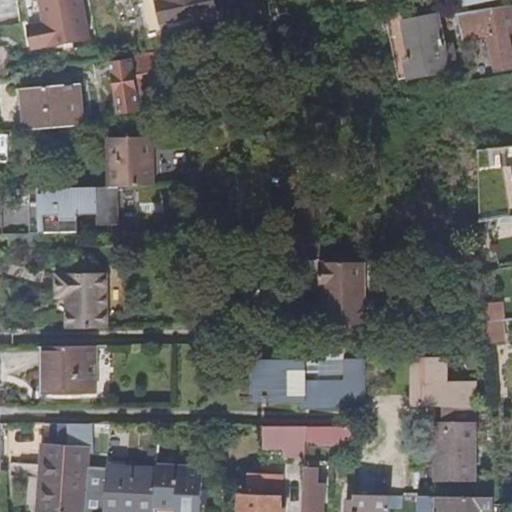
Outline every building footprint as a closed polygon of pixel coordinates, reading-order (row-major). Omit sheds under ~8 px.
[(81,37),(77,0),(19,0),(23,42),(81,37)] [(164,24),(218,13),(215,0),(165,0),(160,2),(164,24)] [(398,80),(409,79),(405,58),(410,57),(404,21),(440,14),(442,13),(440,3),(387,15),(398,80)] [(511,72),(511,46),(503,8),(459,15),(466,44),(490,40),(496,75),(511,72)] [(405,58),(409,79),(409,80),(451,71),(449,62),(457,60),(454,44),(445,44),(440,14),(404,21),(410,57),(405,58)] [(0,78),(11,78),(10,50),(0,50),(0,78)] [(145,80),(171,77),(169,55),(112,64),(119,114),(149,110),(145,80)] [(468,84),(475,83),(473,74),(466,76),(468,84)] [(23,89),(27,130),(84,126),(80,85),(23,89)] [(121,188),(155,187),(154,139),(112,139),(112,188),(121,188)] [(112,188),(36,189),(36,203),(64,203),(64,233),(79,233),(79,212),(99,212),(100,225),(121,225),(121,188),(112,188)] [(31,203),(32,234),(64,233),(64,203),(36,203),(31,203)] [(319,265),(319,283),(324,283),(324,289),(325,328),(364,328),(363,265),(319,265)] [(64,298),(64,329),(104,329),(103,275),(52,274),(52,299),(64,298)] [(489,322),(504,321),(511,319),(511,312),(498,315),(498,305),(488,306),(489,322)] [(489,322),(490,344),(505,342),(504,321),(489,322)] [(281,363),(259,363),(259,387),(264,388),(265,399),(266,408),(269,404),(306,404),(306,399),(312,399),(312,408),(348,409),(347,401),(365,402),(365,362),(346,362),(346,383),(306,383),(306,363),(305,346),(305,345),(281,345),(281,363)] [(347,345),(305,346),(306,363),(306,383),(346,383),(346,362),(347,345)] [(96,347),(46,347),(47,394),(96,394),(96,347)] [(445,384),(444,359),(412,359),(412,408),(442,408),(441,424),(433,424),(434,483),(474,483),(474,384),(445,384)] [(307,467),(307,460),(308,445),(309,427),(267,427),(267,467),(307,467)] [(356,428),(309,427),(308,445),(356,445),(356,428)] [(37,511),(104,511),(106,493),(85,492),(87,448),(42,446),(37,511)] [(316,483),(317,461),(307,460),(307,467),(303,511),(322,511),(325,484),(316,483)] [(104,511),(154,511),(158,471),(127,469),(127,464),(108,462),(106,493),(104,511)] [(158,471),(154,511),(201,511),(205,469),(158,465),(158,471)] [(281,507),(281,496),(243,493),(241,511),(284,511),(285,508),(281,507)] [(388,511),(390,496),(355,495),(354,502),(353,511),(388,511)] [(436,511),(437,498),(417,497),(416,511),(436,511)] [(494,511),(494,506),(494,499),(437,498),(436,511),(494,511)] [(345,502),(344,511),(353,511),(354,502),(345,502)]
